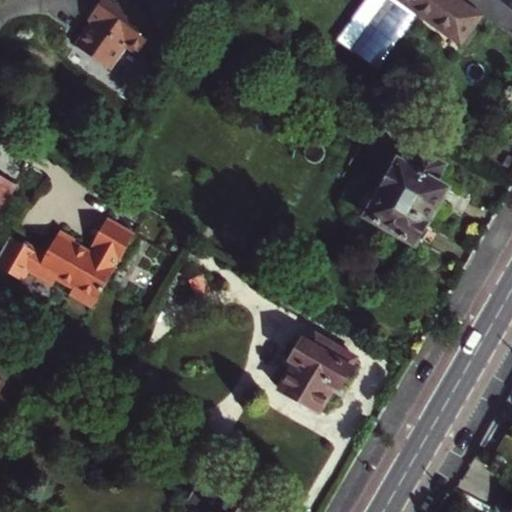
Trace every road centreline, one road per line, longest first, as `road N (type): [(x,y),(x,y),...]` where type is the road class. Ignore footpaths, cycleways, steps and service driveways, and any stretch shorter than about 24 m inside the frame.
road 1 (primary): [(511,263),(368,511)]
road 2 (primary): [(396,511),(511,312)]
